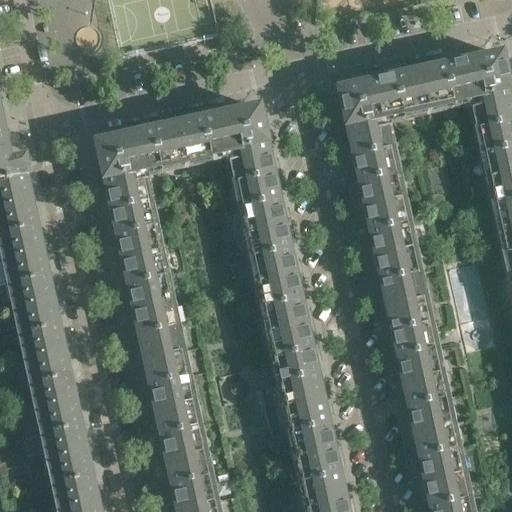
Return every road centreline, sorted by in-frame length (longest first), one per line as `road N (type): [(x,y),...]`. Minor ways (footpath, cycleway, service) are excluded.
road 1 (residential): [(388,511),(290,73)]
road 2 (residential): [(129,511),(44,126)]
road 3 (residential): [(44,126),(290,73)]
road 4 (residential): [(290,73),(511,25)]
road 5 (residential): [(44,126),(20,0)]
